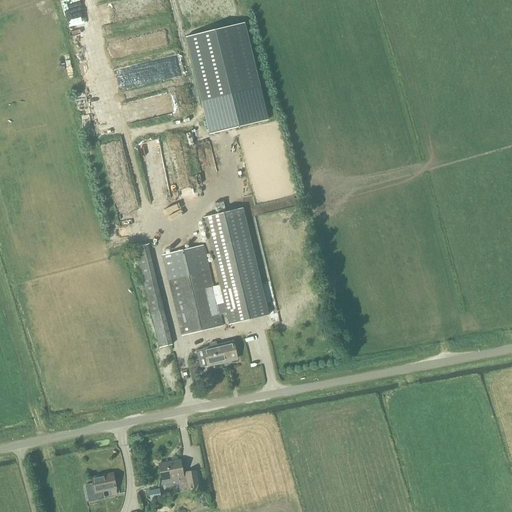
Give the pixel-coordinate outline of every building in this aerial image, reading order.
[(209,134),(268,120),(244,23),(186,37),(209,134)] [(242,208),(203,217),(219,286),(226,313),(228,325),(268,315),(242,208)] [(160,348),(171,345),(163,306),(157,284),(147,244),(135,247),(160,348)] [(182,336),(221,326),(218,315),(212,287),(202,245),(163,254),(182,336)] [(226,313),(219,286),(212,287),(218,315),(226,313)] [(203,349),(196,351),(200,367),(207,366),(237,359),(233,342),(217,346),(216,342),(209,344),(210,347),(203,349)] [(180,489),(198,486),(195,471),(186,473),(183,474),(180,461),(159,464),(162,483),(178,480),(180,489)] [(93,483),(85,485),(89,502),(96,501),(95,493),(110,490),(111,495),(117,494),(116,488),(113,474),(92,478),(93,483)]
